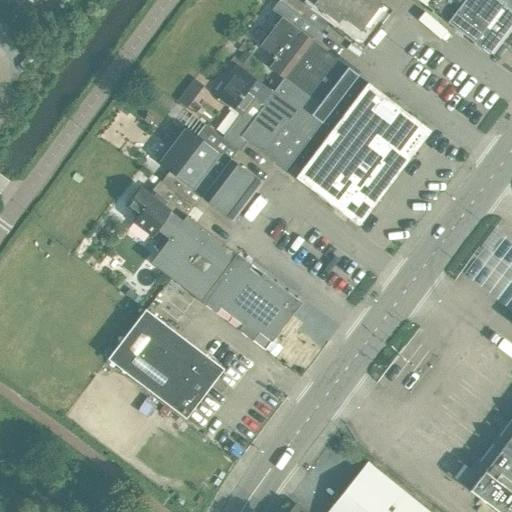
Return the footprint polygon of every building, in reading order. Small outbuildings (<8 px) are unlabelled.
[(391,11),(377,0),(279,0),(279,1),(314,27),(321,32),(328,23),(362,49),(391,11)] [(511,23),(511,11),(496,0),(429,0),(425,6),(488,54),(511,23)] [(347,68),(307,37),(314,27),(279,1),(271,10),(280,17),(259,46),(272,56),(271,58),(274,60),(268,68),(282,79),(275,89),(320,124),(357,75),(347,68)] [(247,67),(254,58),(245,51),(237,61),(247,67)] [(320,124),(275,89),(273,92),(270,90),(269,91),(236,66),(214,95),(241,115),(223,139),(239,151),(246,142),(259,151),(285,171),(320,124)] [(358,226),(430,131),(367,82),(357,75),(320,124),(285,171),(358,226)] [(215,178),(230,159),(237,150),(239,152),(239,151),(223,139),(205,125),(195,137),(182,127),(170,144),(215,178)] [(201,198),(215,178),(170,144),(157,161),(169,171),(160,182),(193,207),(201,198)] [(231,221),(260,183),(230,159),(215,178),(201,198),(231,221)] [(236,254),(194,223),(192,226),(187,222),(190,219),(186,216),(193,207),(160,182),(159,181),(148,195),(139,188),(125,207),(137,216),(133,222),(152,237),(156,231),(168,238),(150,263),(201,301),(236,254)] [(283,325),(300,303),(236,254),(201,301),(264,350),(280,329),(283,325)] [(222,369),(200,352),(145,310),(107,359),(185,418),(222,369)] [(511,511),(511,416),(471,471),(462,464),(453,477),(498,511),(511,511)] [(428,511),(371,465),(368,462),(327,511),(303,511),(294,505),(288,511),(428,511)]
